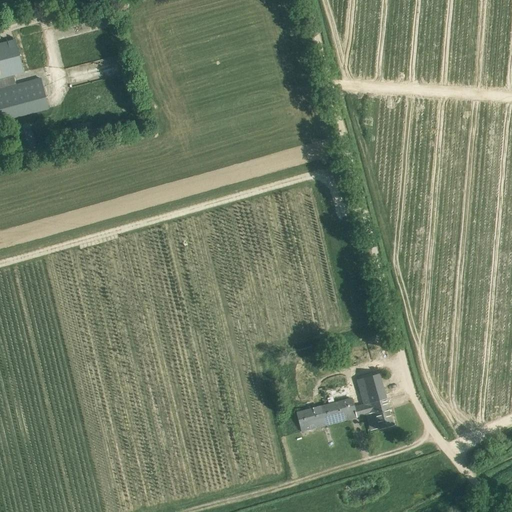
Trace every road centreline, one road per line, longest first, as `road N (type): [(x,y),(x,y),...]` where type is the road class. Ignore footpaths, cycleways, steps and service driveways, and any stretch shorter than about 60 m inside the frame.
road 1 (unclassified): [(432,430),(413,398),(307,0)]
road 2 (track): [(366,461),(185,511)]
